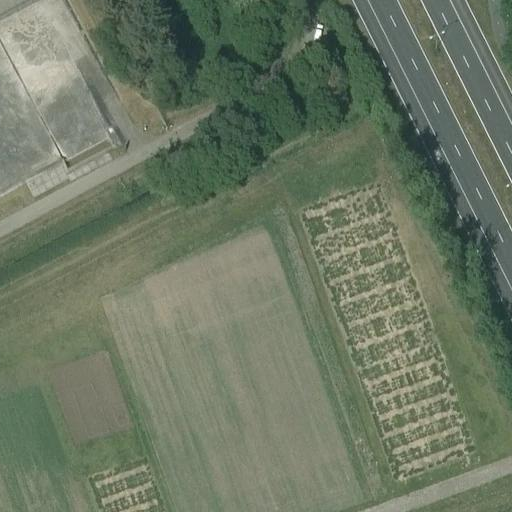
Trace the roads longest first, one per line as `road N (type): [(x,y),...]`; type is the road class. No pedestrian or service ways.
road 1 (primary): [(378,0),(511,273)]
road 2 (primary): [(511,152),(436,0)]
